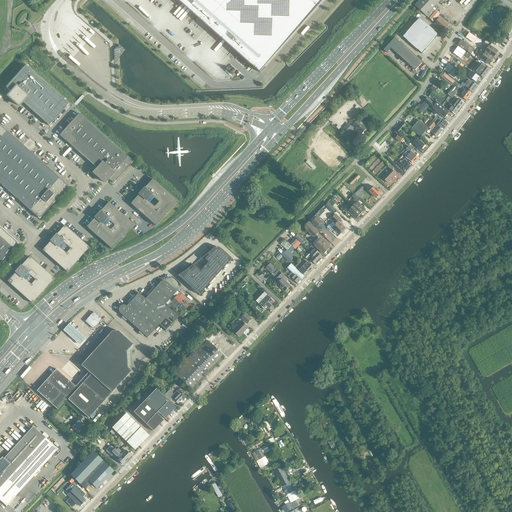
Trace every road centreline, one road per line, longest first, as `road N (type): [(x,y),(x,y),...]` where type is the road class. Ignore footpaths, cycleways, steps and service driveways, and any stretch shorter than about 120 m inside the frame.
road 1 (primary): [(388,0),(192,210),(65,287),(23,327)]
road 2 (unclassified): [(87,511),(391,195)]
road 3 (primary): [(160,252),(401,0)]
road 4 (unclassified): [(391,195),(355,162),(423,88),(474,0)]
road 5 (unclassified): [(391,195),(511,45)]
road 6 (unclassified): [(37,237),(81,181),(0,107)]
road 7 (primary): [(32,336),(74,297),(160,252)]
road 8 (unclassified): [(42,343),(89,297),(160,252)]
